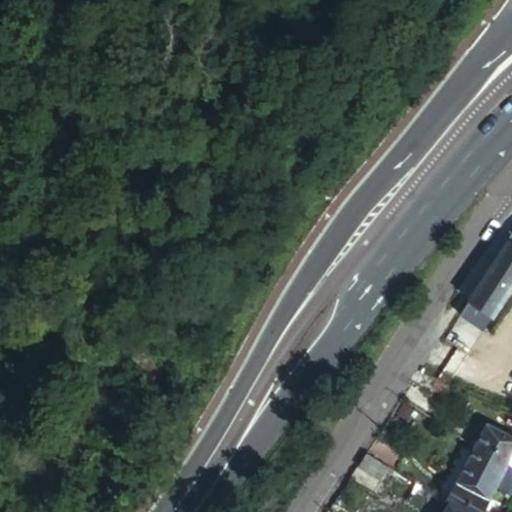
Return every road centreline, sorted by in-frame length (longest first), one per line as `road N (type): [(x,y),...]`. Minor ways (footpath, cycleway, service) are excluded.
road 1 (primary): [(511,25),(470,59),(358,200),(234,430)]
road 2 (primary): [(234,430),(363,296),(511,121)]
road 3 (tertiary): [(511,186),(304,511)]
road 4 (unclassified): [(84,0),(44,248),(0,371)]
